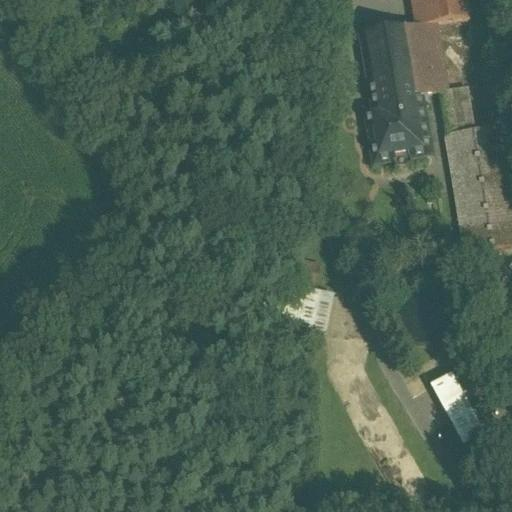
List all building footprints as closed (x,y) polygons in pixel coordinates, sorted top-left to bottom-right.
[(467,91),(448,94),(438,28),(470,22),(465,0),(423,0),(429,28),(362,39),(373,108),(427,99),(440,97),(447,140),(474,136),(474,135),(467,91)] [(427,99),(373,108),(374,112),(366,113),(375,168),(395,164),(396,172),(412,170),(411,162),(431,159),(423,110),(429,109),(427,99)] [(474,136),(447,140),(466,258),(511,250),(511,208),(499,130),(474,135),(474,136)] [(320,269),(292,263),(287,286),(315,292),(320,269)] [(335,299),(269,285),(260,327),(325,341),(335,299)] [(428,290),(418,291),(409,295),(402,301),(398,310),(397,319),(399,328),(405,336),(414,342),(425,344),(435,342),(444,337),(451,328),(454,318),(452,308),(446,299),(438,293),(428,290)] [(511,420),(481,363),(431,390),(464,450),(511,424),(511,420)]
